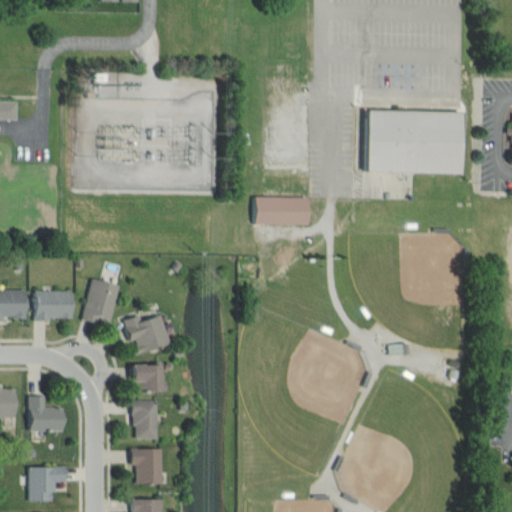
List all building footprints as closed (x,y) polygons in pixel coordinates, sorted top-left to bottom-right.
[(0,119),(15,119),(15,101),(0,100),(0,119)] [(460,172),(460,110),(366,109),(365,172),(460,172)] [(306,196),(253,195),(252,222),(306,223),(306,196)] [(115,283),(87,279),(81,319),(109,323),(115,283)] [(0,320),(1,321),(1,317),(24,317),(25,289),(0,288),(0,320)] [(70,290),(33,290),(32,318),(70,319),(70,290)] [(166,345),(159,315),(138,320),(136,315),(121,318),(126,340),(131,340),(134,353),(166,345)] [(386,355),(405,354),(405,343),(386,344),(386,355)] [(160,364),(130,365),(130,390),(161,389),(160,364)] [(14,388),(0,387),(0,416),(14,417),(14,388)] [(61,406),(42,407),(42,395),(26,395),(27,430),(62,429),(61,406)] [(154,438),(154,400),(130,399),(130,437),(154,438)] [(133,483),(159,483),(159,447),(128,448),(129,464),(132,464),(133,483)] [(26,466),(26,500),(51,500),(51,481),(63,481),(63,466),(26,466)] [(158,511),(159,498),(129,498),(129,511),(158,511)]
